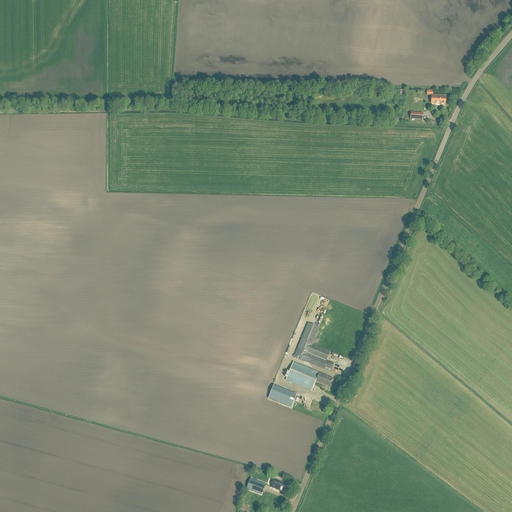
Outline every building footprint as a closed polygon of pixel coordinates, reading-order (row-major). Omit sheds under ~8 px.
[(431,96),(431,105),(440,106),(445,107),(446,97),(440,96),(440,97),(431,96)] [(330,373),(333,364),(326,361),(329,352),(311,345),(318,328),(307,323),(293,358),(330,373)] [(328,387),(332,379),(319,373),(293,363),(285,381),(312,392),(315,382),(328,387)] [(291,407),(296,393),(273,384),(268,398),(291,407)] [(261,495),(265,484),(251,478),(246,490),(261,495)] [(284,492),(286,486),(281,484),(282,483),(273,479),(270,488),(279,491),(279,490),(284,492)] [(254,498),(255,493),(240,487),(238,492),(254,498)]
